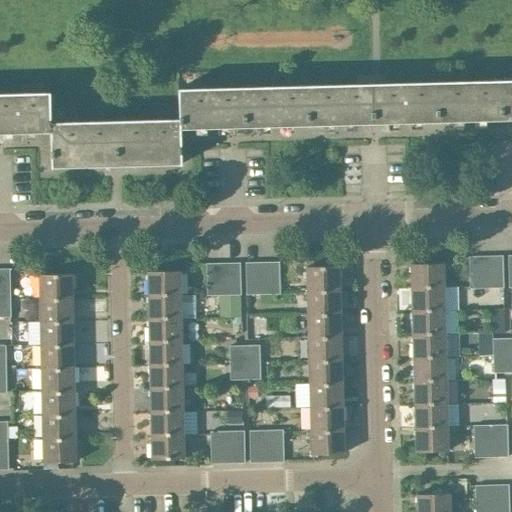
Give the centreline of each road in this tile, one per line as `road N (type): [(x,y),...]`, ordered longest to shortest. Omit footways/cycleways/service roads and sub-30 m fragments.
road 1 (residential): [(118,230),(372,223)]
road 2 (residential): [(118,230),(125,484)]
road 3 (residential): [(378,477),(372,223)]
road 4 (residential): [(125,484),(378,477)]
road 5 (residential): [(372,223),(511,218)]
road 6 (residential): [(0,487),(125,484)]
